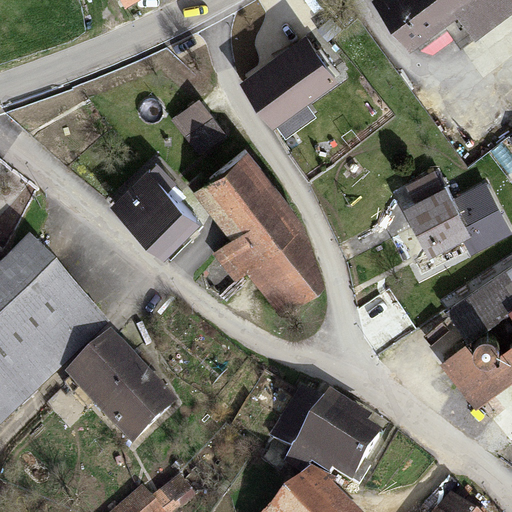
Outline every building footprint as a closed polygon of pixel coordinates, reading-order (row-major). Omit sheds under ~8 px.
[(511,0),(373,0),(406,44),(451,11),(471,38),(511,8),(511,0)] [(306,45),(245,85),(271,123),(331,84),(306,45)] [(305,225),(244,151),(198,190),(235,235),(216,251),(233,271),(245,261),(287,311),(322,282),(305,225)] [(447,167),(408,188),(433,235),(473,214),(447,167)] [(149,173),(118,202),(164,251),(195,222),(149,173)] [(28,249),(0,274),(0,416),(99,325),(28,249)] [(511,266),(474,295),(500,329),(453,364),(476,395),(511,367),(511,266)] [(107,344),(68,379),(131,447),(170,411),(107,344)] [(376,432),(330,401),(288,464),(306,476),(317,460),(345,479),(376,432)] [(351,511),(313,474),(275,511),(351,511)] [(181,511),(151,479),(115,511),(181,511)] [(491,511),(456,480),(426,511),(491,511)]
